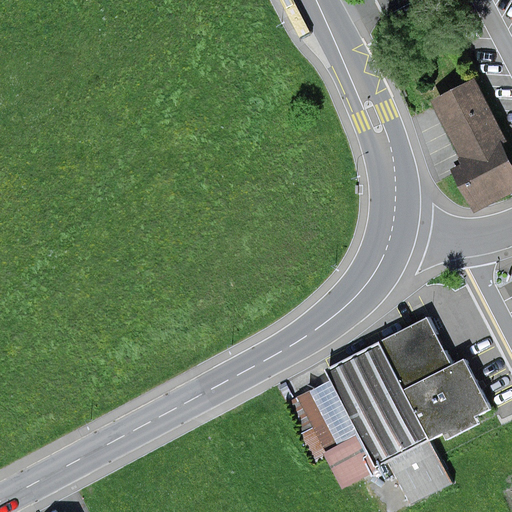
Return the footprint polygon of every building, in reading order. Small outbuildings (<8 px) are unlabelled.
[(432,103),(464,167),(503,148),(470,83),(432,103)] [(464,167),(454,172),(474,212),(511,192),(511,166),(503,148),(464,167)] [(430,320),(332,369),(338,379),(382,466),(391,461),(412,503),(453,482),(431,440),(406,391),(454,367),(430,320)] [(454,367),(406,391),(431,440),(446,432),(450,440),(480,425),(476,417),(491,409),(477,382),(487,377),(476,356),(454,367)] [(338,379),(290,404),(319,460),(332,453),(348,484),(382,466),(338,379)]
